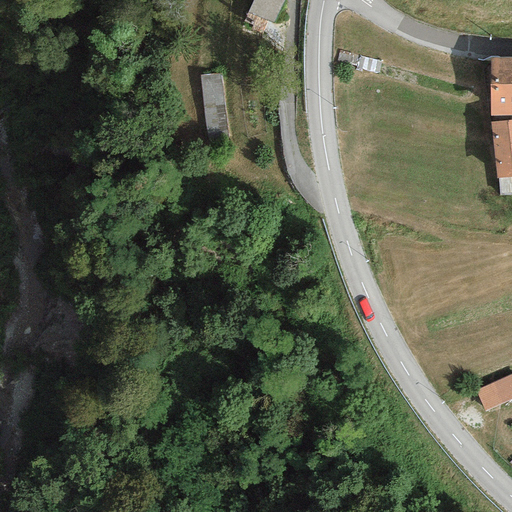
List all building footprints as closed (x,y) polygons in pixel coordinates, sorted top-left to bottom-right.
[(282,0),(251,0),(246,9),(271,22),(282,0)] [(511,57),(489,58),(490,115),(511,114),(511,57)] [(220,73),(201,75),(208,139),(228,137),(220,73)] [(511,119),(489,122),(495,179),(499,178),(511,176),(511,119)] [(511,176),(499,178),(500,197),(511,196),(511,176)] [(511,365),(474,383),(484,403),(511,389),(511,365)]
